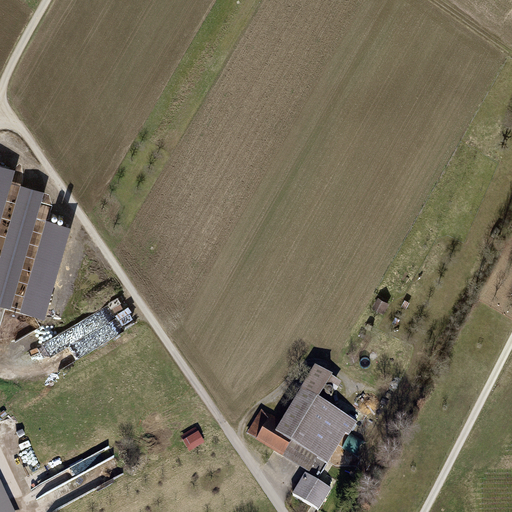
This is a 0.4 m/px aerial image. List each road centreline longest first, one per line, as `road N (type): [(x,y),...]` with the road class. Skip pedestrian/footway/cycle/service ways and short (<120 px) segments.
road 1 (track): [(283,511),(0,98)]
road 2 (track): [(424,511),(511,342)]
